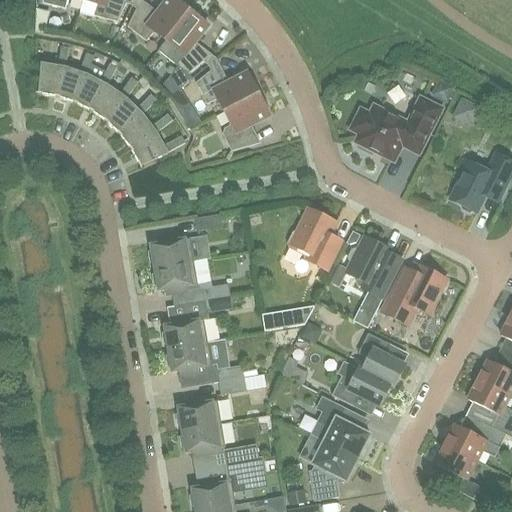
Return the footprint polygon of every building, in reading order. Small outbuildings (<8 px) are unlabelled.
[(83,0),(42,0),(43,5),(66,10),(68,1),(70,0),(75,0),(83,2),(83,0)] [(118,23),(128,1),(122,0),(83,0),(83,2),(94,5),(96,8),(94,17),(118,23)] [(178,3),(174,0),(168,0),(154,18),(139,6),(128,28),(147,43),(153,35),(157,35),(166,42),(191,10),(180,0),(178,3)] [(203,19),(191,10),(166,42),(158,52),(176,66),(188,76),(207,60),(192,48),(208,27),(201,21),(203,19)] [(66,70),(69,49),(61,48),(58,68),(42,66),(40,96),(43,96),(43,97),(55,99),(61,100),(66,70)] [(87,77),(94,57),(86,55),(80,74),(66,70),(61,100),(73,104),(78,106),(87,77)] [(107,87),(117,69),(110,65),(100,83),(87,77),(78,106),(89,112),(94,115),(107,87)] [(224,87),(215,69),(196,84),(207,106),(215,102),(219,103),(225,113),(261,94),(255,81),(252,82),(247,74),(224,87)] [(126,100),(138,83),(132,79),(120,96),(107,87),(94,115),(104,122),(108,126),(126,100)] [(439,81),(438,82),(431,96),(447,104),(449,99),(453,101),(457,93),(453,91),(454,88),(439,81)] [(170,98),(180,114),(191,107),(181,91),(170,98)] [(231,153),(255,146),(246,129),(270,117),(265,109),(268,107),(261,94),(225,113),(230,123),(229,128),(225,130),(223,136),(231,153)] [(142,116),(157,101),(151,96),(137,110),(126,100),(108,126),(117,134),(121,138),(142,116)] [(399,146),(402,147),(419,156),(429,138),(443,110),(420,99),(408,124),(379,109),(371,112),(370,114),(361,109),(349,131),(359,136),(358,138),(361,146),(390,162),(399,146)] [(156,134),(173,122),(168,115),(151,128),(142,116),(121,138),(129,149),(132,153),(156,134)] [(163,147),(156,134),(132,153),(138,164),(139,164),(140,167),(168,155),(167,154),(185,144),(182,137),(163,147)] [(498,205),(504,192),(511,176),(511,163),(496,155),(487,172),(464,161),(455,178),(460,181),(450,201),(462,207),(463,210),(470,214),(473,213),(477,215),(485,198),(498,205)] [(343,241),(331,235),(336,224),(309,210),(298,232),(293,234),(288,245),(289,249),(305,257),(315,262),(314,265),(327,272),(339,248),(343,241)] [(198,233),(223,228),(221,216),(196,220),(198,233)] [(178,242),(177,236),(157,239),(158,245),(151,246),(151,251),(149,254),(151,263),(154,265),(154,269),(194,263),(190,240),(178,242)] [(357,287),(376,297),(370,309),(368,308),(364,315),(361,317),(357,324),(368,330),(395,277),(385,272),(384,268),(392,253),(365,239),(359,251),(357,250),(352,251),(349,259),(350,263),(352,264),(347,274),(357,280),(356,283),(357,287)] [(217,261),(203,263),(206,286),(220,284),(217,261)] [(187,294),(186,288),(198,286),(194,263),(154,269),(155,274),(153,277),(155,286),(158,288),(158,293),(166,291),(167,297),(187,294)] [(406,267),(395,288),(382,314),(396,321),(402,325),(407,327),(416,310),(429,316),(447,281),(422,268),(419,274),(406,267)] [(206,302),(231,298),(228,286),(204,290),(206,302)] [(208,315),(233,311),(231,298),(206,302),(208,315)] [(192,323),(191,317),(171,321),(172,326),(164,328),(165,332),(163,335),(164,344),(168,346),(168,351),(208,344),(204,321),(192,323)] [(511,342),(511,317),(501,337),(511,342)] [(313,344),(320,330),(307,324),(300,338),(313,344)] [(395,389),(405,367),(384,356),(390,346),(368,335),(358,354),(369,360),(363,372),(359,370),(395,389)] [(201,375),(200,369),(212,367),(208,344),(168,351),(169,355),(167,358),(168,367),(171,369),(172,374),(179,373),(180,378),(201,375)] [(511,361),(507,371),(488,362),(478,382),(509,397),(511,392),(511,361)] [(359,371),(344,363),(337,376),(342,378),(332,397),(353,408),(359,397),(380,408),(391,387),(394,389),(395,389),(359,370),(359,371)] [(220,384),(244,379),(242,367),(218,371),(220,384)] [(267,372),(255,372),(255,389),(267,389),(267,372)] [(222,396),(246,392),(246,389),(246,387),(244,380),(244,379),(220,384),(222,396)] [(511,439),(511,411),(504,407),(509,397),(478,382),(468,401),(497,416),(491,428),(511,439)] [(206,404),(205,398),(184,402),(185,408),(178,409),(179,413),(177,416),(178,426),(181,428),(182,432),(222,425),(218,402),(206,404)] [(325,443),(358,460),(370,436),(339,421),(344,410),(323,399),(317,410),(323,413),(311,436),(325,443)] [(491,428),(480,423),(474,435),(456,426),(446,446),(477,462),(482,452),(495,458),(506,436),(491,428)] [(214,456),(213,450),(226,448),(222,425),(182,432),(183,436),(181,439),(182,448),(185,450),(186,455),(193,454),(194,459),(214,456)] [(346,483),(358,460),(325,443),(313,466),(316,467),(313,473),(310,473),(315,502),(339,498),(336,484),(339,479),(346,483)] [(473,500),(480,488),(467,481),(477,462),(446,446),(435,465),(458,477),(452,489),(473,500)] [(258,460),(256,447),(225,452),(227,466),(258,460)] [(195,511),(201,511),(235,506),(233,494),(247,491),(244,480),(265,476),(264,468),(262,459),(258,460),(227,466),(230,483),(219,485),(218,480),(198,483),(199,489),(192,490),(193,495),(191,498),(192,507),(195,509),(195,511)] [(358,498),(384,496),(383,484),(357,486),(358,498)] [(291,507),(307,504),(305,491),(288,494),(291,507)] [(275,511),(285,511),(283,498),(268,501),(269,507),(275,511)]
